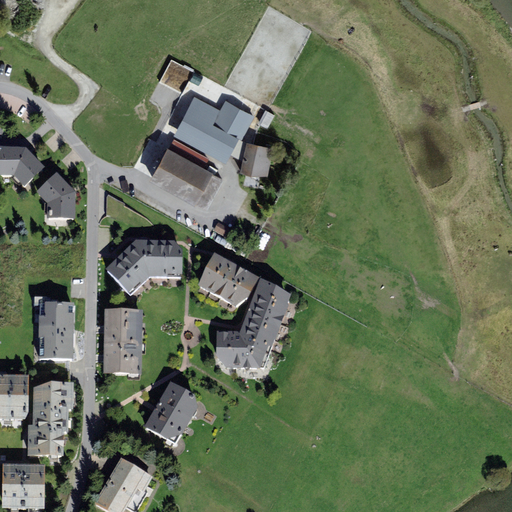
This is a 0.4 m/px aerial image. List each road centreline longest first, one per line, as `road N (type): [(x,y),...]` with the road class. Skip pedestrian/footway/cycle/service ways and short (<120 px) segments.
road 1 (track): [(453,370),(205,229),(228,178),(222,168),(96,105),(82,104),(56,122)]
road 2 (residential): [(0,87),(43,108),(93,175),(89,419),(70,511)]
road 3 (track): [(205,229),(107,173),(93,175)]
